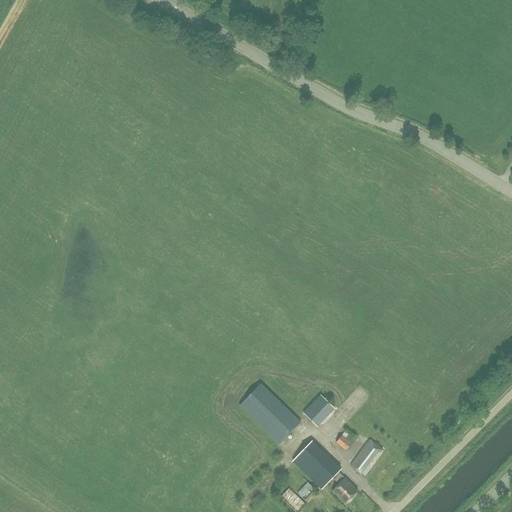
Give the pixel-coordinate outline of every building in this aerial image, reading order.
[(300,422),(261,384),(239,406),(279,444),(300,422)] [(306,411),(320,424),(337,405),(323,392),(306,411)] [(346,430),(342,436),(336,443),(346,451),(352,443),(355,438),(346,430)] [(351,465),(364,476),(384,451),(370,440),(351,465)] [(321,489),(332,478),(339,484),(332,491),(345,504),(358,491),(345,478),(344,478),(338,472),(341,469),(312,441),(292,461),(321,489)] [(299,511),(306,505),(289,488),(292,485),(288,481),(278,491),(276,493),(280,498),(280,497),(295,511),(299,511)]
